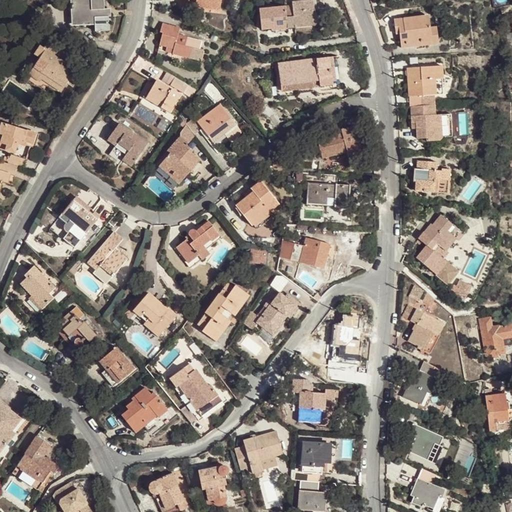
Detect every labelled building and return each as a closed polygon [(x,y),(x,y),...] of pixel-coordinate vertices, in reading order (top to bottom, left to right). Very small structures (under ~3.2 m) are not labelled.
[(71,0),(72,11),(73,26),(93,25),(93,31),(108,31),(107,16),(103,16),(103,9),(102,0),(71,0)] [(220,10),(221,0),(196,0),(195,6),(220,10)] [(314,10),(312,0),(304,0),(292,1),(292,5),(274,7),(274,11),(270,11),(269,8),(259,9),(261,29),(271,28),(271,23),(287,21),(286,16),(293,15),(294,26),(294,28),(311,26),(309,10),(314,10)] [(271,28),(294,26),(293,15),(286,16),(287,21),(271,23),(271,28)] [(425,16),(394,19),(395,29),(399,29),(399,34),(401,47),(417,45),(416,41),(422,40),(422,42),(429,41),(429,44),(438,43),(436,27),(430,28),(430,23),(426,24),(425,16)] [(204,51),(185,46),(187,37),(178,35),(180,28),(162,23),(160,32),(163,33),(160,45),(166,47),(174,49),(173,53),(202,61),(204,51)] [(33,54),(38,57),(43,49),(38,46),(33,54)] [(38,57),(29,71),(40,78),(60,91),(65,84),(70,88),(77,76),(72,73),(73,70),(43,49),(38,57)] [(333,89),(341,88),(337,56),(329,57),(333,89)] [(333,89),(329,57),(278,63),(279,72),(275,73),(278,96),(315,91),(315,95),(322,94),(321,90),(333,89)] [(438,66),(407,67),(409,106),(411,106),(434,105),(433,95),(435,95),(434,79),(438,79),(438,66)] [(443,104),(441,66),(438,66),(438,79),(434,79),(435,95),(433,95),(434,105),(443,104)] [(40,78),(29,71),(26,75),(37,83),(40,78)] [(183,93),(188,85),(175,77),(170,85),(183,93)] [(169,112),(180,94),(156,79),(147,94),(163,103),(160,107),(169,112)] [(160,107),(163,103),(147,94),(145,98),(160,107)] [(211,139),(234,122),(220,104),(197,122),(193,117),(186,123),(193,132),(200,126),(211,139)] [(411,106),(412,122),(416,122),(417,128),(417,138),(426,138),(426,141),(442,140),(442,137),(452,136),(451,114),(435,115),(434,105),(411,106)] [(37,134),(0,122),(0,143),(5,145),(4,150),(13,153),(15,143),(17,139),(19,140),(21,145),(32,148),(37,134)] [(131,166),(148,143),(119,123),(107,139),(116,145),(109,154),(121,162),(123,160),(131,166)] [(348,159),(361,156),(353,126),(344,128),(345,132),(341,133),(317,140),(322,158),(346,152),(348,159)] [(191,151),(192,150),(186,144),(188,142),(180,136),(167,151),(169,153),(163,160),(174,170),(170,176),(179,184),(191,170),(188,168),(191,165),(193,167),(200,159),(191,151)] [(9,155),(6,164),(16,167),(22,169),(24,160),(9,155)] [(170,176),(174,170),(163,160),(159,166),(170,176)] [(441,168),(441,170),(436,170),(437,162),(417,161),(417,169),(414,168),(413,182),(415,182),(415,191),(447,193),(449,169),(441,168)] [(6,164),(0,162),(0,183),(0,182),(11,185),(16,167),(6,164)] [(269,212),(278,204),(260,181),(251,188),(253,191),(245,198),(236,206),(252,225),(253,224),(269,212)] [(349,207),(350,186),(307,183),(306,204),(349,207)] [(245,198),(253,191),(251,188),(243,195),(245,198)] [(74,248),(98,219),(86,210),(88,207),(76,197),(59,217),(66,223),(65,225),(64,226),(64,227),(64,228),(64,229),(65,231),(66,232),(68,232),(63,238),(74,248)] [(256,229),(272,216),(269,212),(253,224),(256,229)] [(456,238),(461,231),(440,214),(432,224),(431,223),(423,232),(425,234),(427,235),(421,241),(426,245),(416,257),(448,284),(459,271),(457,270),(451,265),(435,252),(440,246),(444,250),(455,237),(456,238)] [(65,225),(66,223),(59,217),(50,228),(63,238),(68,232),(66,232),(65,231),(64,229),(64,228),(64,227),(64,226),(65,225)] [(212,240),(219,234),(209,221),(176,247),(189,264),(199,256),(202,260),(210,253),(204,244),(210,239),(212,240)] [(112,276),(127,259),(114,249),(123,239),(114,232),(87,263),(96,270),(100,265),(112,276)] [(326,259),(330,244),(306,238),(304,246),(282,240),(279,257),(290,260),(290,259),(300,261),(299,262),(323,269),(326,259)] [(264,263),(266,249),(251,247),(249,262),(264,263)] [(192,267),(202,260),(199,256),(189,264),(192,267)] [(108,280),(112,276),(100,265),(96,270),(108,280)] [(49,293),(55,288),(34,266),(24,275),(26,278),(20,284),(31,296),(43,308),(54,298),(49,293)] [(280,272),(271,283),(280,291),(289,280),(280,272)] [(464,291),(467,284),(459,279),(455,287),(464,291)] [(232,313),(247,293),(235,285),(233,288),(227,283),(199,322),(205,327),(204,329),(202,331),(213,339),(228,318),(218,311),(221,306),(232,313)] [(289,318),(300,304),(288,294),(285,297),(280,292),(272,303),(271,304),(267,309),(260,318),(251,311),(243,323),(249,327),(246,331),(249,333),(257,322),(272,334),(287,316),(289,318)] [(432,305),(434,300),(426,292),(422,300),(432,305)] [(168,308),(167,309),(148,293),(133,310),(146,321),(144,323),(159,336),(177,315),(168,308)] [(232,313),(235,315),(249,295),(247,293),(232,313)] [(271,304),(272,303),(268,300),(264,306),(267,309),(271,304)] [(425,313),(429,305),(421,301),(417,309),(425,313)] [(410,321),(417,309),(408,305),(402,317),(410,321)] [(437,334),(443,323),(425,313),(417,309),(410,321),(415,324),(417,325),(414,330),(408,341),(423,349),(432,331),(437,334)] [(70,359),(97,335),(84,321),(82,323),(71,311),(57,323),(73,342),(69,345),(62,351),(70,359)] [(511,324),(510,324),(501,326),(492,327),(491,317),(479,319),(485,359),(497,357),(496,355),(504,354),(503,345),(502,339),(510,338),(511,337),(511,324)] [(213,339),(216,341),(231,320),(228,318),(213,339)] [(69,345),(73,342),(57,323),(53,326),(69,345)] [(430,353),(440,335),(437,334),(432,331),(423,349),(430,353)] [(356,340),(349,339),(350,336),(330,334),(327,365),(349,367),(351,347),(355,347),(356,340)] [(113,387),(135,369),(116,347),(99,361),(106,369),(101,373),(113,387)] [(349,367),(355,368),(357,347),(355,347),(351,347),(349,367)] [(428,394),(439,369),(424,361),(419,371),(417,370),(410,385),(408,384),(403,397),(421,406),(426,393),(428,394)] [(210,384),(208,386),(196,369),(194,370),(189,364),(169,378),(176,388),(179,385),(197,410),(218,395),(210,384)] [(347,375),(349,367),(327,365),(326,373),(347,375)] [(325,397),(325,393),(312,392),(312,384),(308,384),(309,380),(293,379),(292,392),(300,393),(298,422),(320,423),(320,411),(324,412),(324,410),(325,397)] [(197,410),(179,385),(176,388),(175,388),(186,404),(195,416),(199,421),(212,412),(211,410),(201,416),(197,410)] [(158,417),(167,410),(154,393),(151,395),(145,388),(132,399),(134,401),(126,407),(129,410),(122,415),(136,433),(144,426),(149,433),(161,422),(158,417)] [(337,398),(337,390),(325,389),(325,393),(325,397),(337,398)] [(420,407),(426,410),(432,395),(428,394),(426,393),(421,406),(420,407)] [(507,407),(506,401),(505,393),(485,396),(489,431),(497,430),(496,422),(511,420),(511,418),(511,408),(509,409),(509,407),(507,407)] [(211,410),(223,401),(218,395),(197,410),(201,416),(211,410)] [(0,448),(9,437),(6,435),(19,419),(0,403),(0,448)] [(179,409),(188,421),(195,416),(186,404),(179,409)] [(496,422),(497,430),(509,428),(508,421),(496,422)] [(439,446),(443,437),(413,423),(408,435),(415,438),(408,452),(427,460),(434,444),(439,446)] [(283,454),(276,431),(243,440),(245,446),(235,449),(240,469),(246,468),(251,466),(252,473),(264,470),(261,460),(275,456),(283,454)] [(49,445),(35,436),(16,466),(19,468),(19,469),(34,479),(36,478),(41,482),(48,472),(52,474),(57,467),(41,457),(49,445)] [(327,460),(328,444),(304,443),(301,470),(291,470),(290,480),(300,480),(316,482),(317,472),(320,472),(321,459),(327,460)] [(427,460),(431,462),(439,446),(434,444),(427,460)] [(264,470),(277,466),(275,456),(261,460),(264,470)] [(227,473),(228,471),(228,468),(227,467),(224,465),(198,471),(201,489),(205,488),(211,487),(213,500),(214,502),(217,504),(219,505),(221,505),(224,504),(225,502),(226,500),(226,497),(224,485),(227,484),(224,475),(226,474),(227,473)] [(19,468),(16,466),(11,473),(36,490),(41,482),(36,478),(34,479),(19,469),(19,468)] [(435,474),(422,468),(418,478),(431,484),(435,474)] [(177,504),(184,501),(176,485),(178,484),(173,473),(159,479),(153,482),(151,484),(149,487),(150,490),(151,491),(152,492),(155,493),(159,493),(166,509),(177,504)] [(442,497),(445,489),(431,484),(418,478),(417,478),(413,487),(415,487),(411,496),(414,497),(411,503),(424,508),(425,506),(434,509),(438,497),(442,498),(442,497)] [(325,511),(327,493),(316,492),(316,482),(300,480),(298,509),(325,511)] [(54,491),(50,496),(55,503),(58,503),(63,511),(88,511),(84,505),(85,504),(76,489),(73,491),(69,482),(54,491)] [(208,501),(213,500),(211,487),(205,488),(208,501)] [(439,511),(444,498),(442,497),(442,498),(438,497),(434,509),(439,511)] [(180,511),(187,508),(184,501),(177,504),(180,511)]
